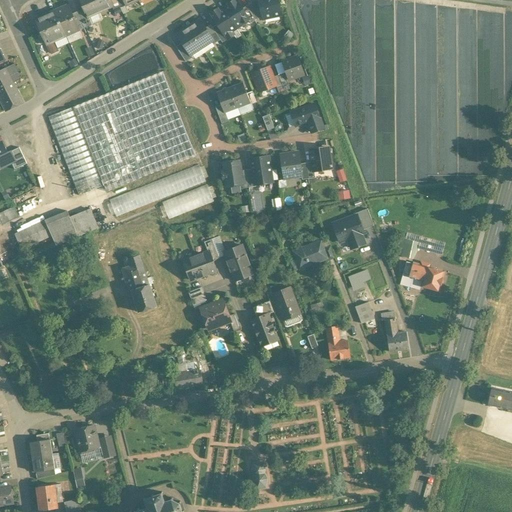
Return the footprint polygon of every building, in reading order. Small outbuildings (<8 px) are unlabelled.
[(79,0),(84,9),(87,17),(100,11),(112,6),(113,6),(110,0),(79,0)] [(110,0),(113,6),(112,6),(113,8),(114,8),(120,5),(117,0),(110,0)] [(236,0),(235,0),(223,7),(237,29),(249,21),(250,20),(242,9),(236,0)] [(258,0),(257,0),(251,1),(251,3),(255,19),(262,17),(258,0)] [(278,0),(258,0),(262,17),(263,19),(281,15),(278,0)] [(251,3),(242,9),(250,20),(249,21),(251,23),(255,21),(255,19),(251,3)] [(68,5),(55,10),(66,36),(78,31),(80,30),(72,14),(68,5)] [(122,11),(121,8),(120,5),(114,8),(117,14),(122,11)] [(126,5),(121,8),(122,11),(123,14),(129,11),(126,5)] [(237,29),(223,7),(219,10),(218,9),(211,13),(218,24),(226,37),(232,33),(232,32),(237,29)] [(87,17),(84,9),(78,11),(86,28),(92,25),(88,17),(87,17)] [(55,10),(36,19),(47,45),(56,41),(66,36),(55,10)] [(86,28),(78,11),(72,14),(80,30),(78,31),(79,31),(86,28)] [(100,11),(88,17),(92,25),(92,26),(104,21),(100,11)] [(205,28),(200,20),(189,27),(202,48),(213,41),(213,40),(205,28)] [(218,24),(213,27),(221,40),(222,43),(227,39),(226,37),(218,24)] [(214,44),(221,40),(213,27),(211,25),(205,28),(213,40),(213,41),(214,44)] [(202,48),(189,27),(177,35),(182,43),(190,55),(191,55),(202,48)] [(289,30),(284,36),(289,40),(294,33),(289,30)] [(66,36),(70,44),(82,39),(79,31),(78,31),(66,36)] [(70,44),(66,36),(56,41),(60,49),(70,44)] [(103,41),(100,40),(98,47),(103,49),(104,46),(107,47),(109,40),(104,38),(103,41)] [(191,55),(190,55),(182,43),(176,47),(186,62),(193,58),(191,55)] [(91,47),(86,49),(89,57),(94,55),(91,47)] [(282,62),(286,72),(289,80),(304,74),(297,56),(282,62)] [(284,73),(286,72),(282,62),(275,65),(278,75),(284,73)] [(23,78),(15,63),(6,68),(14,83),(23,78)] [(269,67),(252,73),(260,92),(276,86),(273,77),(269,67)] [(0,70),(0,99),(6,111),(24,103),(14,83),(6,68),(0,70)] [(73,107),(104,186),(106,191),(196,157),(163,72),(73,107)] [(290,89),(284,73),(278,75),(284,91),(290,89)] [(278,75),(273,77),(279,93),(284,91),(278,75)] [(310,75),(304,77),(306,85),(313,83),(310,75)] [(243,83),(230,88),(238,107),(250,103),(247,93),(243,83)] [(218,93),(222,103),(225,112),(238,107),(230,88),(218,93)] [(252,91),(247,93),(250,103),(251,105),(257,102),(252,91)] [(227,119),(225,112),(222,103),(215,105),(221,122),(227,119)] [(315,104),(291,113),(295,126),(308,121),(319,117),(315,104)] [(104,186),(73,107),(48,117),(79,195),(104,186)] [(270,116),(263,118),(267,131),(274,128),(270,116)] [(319,117),(308,121),(312,133),(323,129),(319,117)] [(255,129),(250,131),(253,141),(259,138),(255,129)] [(3,142),(0,143),(0,168),(12,163),(17,161),(12,151),(9,145),(5,147),(3,142)] [(27,164),(19,147),(12,151),(17,161),(12,163),(15,169),(27,164)] [(328,148),(310,150),(312,162),(313,171),(314,171),(331,168),(328,148)] [(298,152),(281,155),(284,179),(302,177),(300,164),(298,152)] [(269,156),(251,159),(252,169),(255,185),(272,182),(269,156)] [(239,161),(223,163),(224,171),(222,171),(224,179),(226,179),(227,187),(240,185),(243,185),(241,171),(239,161)] [(312,162),(306,163),(308,179),(315,178),(314,171),(313,171),(312,162)] [(306,163),(300,164),(302,177),(302,180),(308,179),(306,163)] [(199,165),(109,200),(116,217),(205,182),(199,165)] [(252,169),(246,170),(249,188),(256,187),(255,185),(252,169)] [(344,169),(337,170),(340,182),(347,180),(344,169)] [(246,170),(241,171),(243,185),(240,185),(240,189),(249,188),(246,170)] [(207,186),(165,202),(171,217),(213,201),(207,186)] [(349,189),(338,191),(339,200),(350,198),(349,189)] [(280,198),(273,199),(274,208),(281,207),(280,198)] [(0,213),(0,222),(1,225),(19,217),(14,207),(0,213)] [(70,218),(77,236),(98,228),(91,209),(70,218)] [(367,209),(356,213),(356,215),(362,230),(374,226),(367,209)] [(67,211),(45,220),(52,236),(56,245),(77,236),(70,218),(67,211)] [(356,215),(333,224),(340,242),(348,239),(351,249),(365,243),(361,234),(364,233),(362,230),(356,215)] [(45,220),(14,234),(22,250),(52,236),(45,220)] [(393,221),(377,222),(377,230),(394,229),(393,221)] [(405,239),(419,243),(421,236),(407,232),(405,239)] [(218,256),(212,239),(204,242),(208,252),(209,251),(212,258),(218,256)] [(405,239),(403,249),(399,248),(397,255),(412,259),(415,250),(417,250),(419,243),(405,239)] [(321,241),(293,251),(300,269),(327,259),(328,259),(324,248),(321,241)] [(242,245),(224,252),(230,267),(248,260),(242,245)] [(263,245),(255,248),(258,256),(266,253),(263,245)] [(330,246),(324,248),(328,259),(327,259),(328,261),(335,258),(330,246)] [(208,252),(196,256),(204,276),(208,275),(207,274),(216,270),(212,258),(209,251),(208,252)] [(458,251),(447,254),(448,260),(460,257),(458,251)] [(130,286),(139,312),(157,306),(154,300),(158,298),(151,277),(147,278),(140,255),(128,259),(130,266),(122,269),(128,287),(130,286)] [(196,256),(183,261),(190,280),(200,277),(204,276),(196,256)] [(253,274),(248,260),(230,267),(235,281),(253,274)] [(413,263),(407,262),(401,284),(420,289),(421,286),(423,280),(418,279),(418,276),(410,274),(413,263)] [(429,265),(421,263),(420,266),(413,263),(410,274),(418,276),(418,279),(423,280),(426,267),(428,268),(429,265)] [(428,268),(426,267),(423,280),(421,286),(439,291),(445,272),(428,268)] [(353,286),(360,304),(366,301),(360,284),(353,286)] [(202,287),(189,292),(191,299),(204,294),(202,287)] [(290,287),(273,293),(283,321),(300,314),(290,287)] [(204,294),(191,299),(193,305),(207,300),(204,294)] [(222,301),(201,309),(209,329),(230,321),(228,316),(222,301)] [(270,301),(253,308),(257,318),(268,314),(274,312),(270,301)] [(368,302),(355,307),(362,324),(375,319),(368,302)] [(394,312),(381,314),(382,321),(385,320),(395,319),(394,312)] [(242,330),(235,314),(228,316),(230,321),(234,332),(242,330)] [(257,318),(251,320),(261,347),(278,340),(268,314),(257,318)] [(300,314),(283,321),(285,326),(288,327),(301,322),(302,320),(300,314)] [(395,319),(385,320),(386,330),(397,328),(395,319)] [(338,326),(326,328),(328,343),(340,342),(338,330),(338,326)] [(398,333),(397,328),(386,330),(387,335),(389,352),(409,349),(406,332),(398,333)] [(338,330),(340,342),(348,340),(346,329),(338,330)] [(314,336),(308,338),(313,350),(319,348),(314,336)] [(340,342),(328,343),(331,360),(350,357),(348,340),(340,342)] [(189,364),(190,371),(199,369),(198,363),(189,364)] [(173,367),(174,374),(190,371),(189,364),(173,367)] [(190,371),(174,374),(177,389),(203,385),(200,369),(199,369),(190,371)] [(167,373),(161,374),(164,392),(170,391),(167,373)] [(488,405),(511,410),(511,392),(491,388),(488,405)] [(94,426),(75,430),(81,454),(94,451),(93,448),(100,447),(94,426)] [(63,433),(56,434),(59,447),(66,445),(63,433)] [(111,437),(100,439),(105,458),(115,455),(111,437)] [(50,439),(31,442),(33,457),(52,454),(50,439)] [(52,454),(33,457),(36,472),(54,469),(52,454)] [(251,470),(254,474),(253,481),(257,490),(266,488),(267,479),(264,473),(265,467),(261,462),(253,463),(251,470)] [(83,467),(73,469),(77,487),(86,485),(83,467)] [(54,469),(36,472),(37,479),(55,475),(54,469)] [(61,484),(54,485),(57,502),(63,502),(61,484)] [(54,485),(37,487),(41,511),(57,508),(57,502),(54,485)] [(0,488),(0,504),(13,502),(11,486),(0,488)] [(163,492),(162,492),(161,493),(154,496),(153,494),(152,494),(152,496),(146,498),(144,498),(143,499),(145,500),(147,505),(146,506),(147,508),(140,510),(140,508),(138,508),(138,510),(133,511),(131,511),(131,510),(129,511),(183,511),(184,511),(182,510),(180,504),(182,503),(180,501),(179,503),(173,500),(173,498),(171,498),(171,500),(165,501),(165,499),(164,500),(162,494),(163,492)] [(79,500),(65,503),(66,511),(79,511),(81,511),(79,500)]
